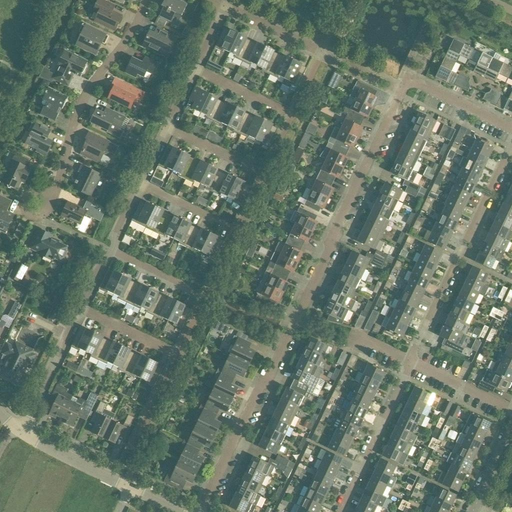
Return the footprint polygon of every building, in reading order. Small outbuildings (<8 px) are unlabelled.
[(122,16),(113,12),(115,6),(102,0),(98,0),(94,10),(99,13),(95,21),(115,30),(122,16)] [(187,5),(177,0),(164,0),(162,7),(163,7),(159,16),(171,22),(176,13),(182,16),(187,5)] [(205,6),(198,3),(194,12),(200,15),(205,6)] [(105,45),(109,36),(83,24),(79,32),(82,34),(76,45),(96,55),(100,47),(97,45),(99,42),(105,45)] [(150,31),(142,46),(160,55),(162,52),(167,55),(173,43),(171,42),(174,36),(157,27),(154,33),(150,31)] [(224,50),(230,53),(239,34),(233,31),(232,32),(225,29),(225,28),(224,28),(215,48),(223,52),(224,50)] [(244,36),(239,34),(230,53),(235,55),(234,57),(242,61),(252,42),(244,38),(244,36)] [(454,39),(445,57),(456,63),(459,55),(468,59),(473,49),(454,39)] [(260,46),(252,42),(242,61),(250,65),(251,63),(257,66),(266,47),(261,44),(260,46)] [(262,71),(270,75),(279,55),(271,51),(272,49),(266,47),(257,66),(263,68),(262,71)] [(474,71),(484,76),(493,58),(473,49),(468,59),(477,64),(474,71)] [(85,64),(87,61),(65,51),(58,66),(53,78),(68,86),(68,85),(70,80),(71,80),(70,79),(73,73),(79,76),(81,74),(83,73),(86,67),(85,64)] [(287,59),(279,55),(270,75),(278,78),(279,76),(284,79),(294,60),(288,57),(287,59)] [(132,58),(125,73),(136,78),(137,74),(144,77),(147,71),(152,74),(157,63),(145,57),(143,63),(132,58)] [(451,72),(456,63),(445,57),(435,77),(454,86),(454,85),(459,88),(465,76),(460,74),(459,75),(451,72)] [(511,69),(511,67),(493,58),(484,76),(495,81),(498,74),(508,79),(511,69)] [(299,63),(294,60),(284,79),(282,85),(289,88),(291,85),(297,88),(307,68),(306,68),(298,64),(299,63)] [(222,68),(216,65),(214,71),(219,74),(222,68)] [(470,79),(465,76),(459,88),(465,90),(469,82),(470,79)] [(113,89),(109,98),(130,109),(135,98),(140,101),(144,93),(115,79),(111,88),(113,89)] [(49,83),(43,80),(41,85),(46,88),(49,83)] [(328,86),(335,90),(337,84),(330,81),(328,86)] [(250,82),(247,88),(253,90),(256,85),(250,82)] [(350,97),(355,99),(373,108),(377,98),(372,95),(374,90),(359,83),(357,88),(354,87),(350,97)] [(196,87),(186,108),(194,113),(195,110),(201,113),(210,94),(201,90),(201,88),(197,86),(196,87)] [(45,108),(44,107),(41,115),(55,121),(58,114),(57,113),(59,108),(62,109),(65,102),(66,103),(67,101),(66,101),(68,97),(49,88),(47,91),(46,91),(45,93),(46,93),(43,100),(48,102),(45,108)] [(321,89),(317,98),(323,101),(327,92),(321,89)] [(486,101),(491,103),(497,92),(492,89),(490,92),(486,101)] [(482,99),(486,101),(490,92),(486,94),(483,99),(482,99)] [(502,94),(497,92),(491,103),(496,106),(511,114),(511,92),(509,99),(501,95),(502,94)] [(158,102),(161,96),(155,93),(153,99),(158,102)] [(215,97),(210,94),(201,113),(206,116),(205,118),(213,122),(223,102),(215,98),(215,97)] [(343,112),(347,114),(360,120),(362,115),(368,118),(373,108),(355,99),(351,107),(349,106),(346,107),(343,112)] [(231,106),(223,102),(213,122),(221,126),(222,124),(228,126),(237,107),(231,104),(231,106)] [(106,107),(103,113),(96,110),(90,122),(108,131),(107,132),(120,138),(124,130),(120,128),(126,117),(106,107)] [(233,131),(241,135),(250,115),(242,111),(243,110),(237,107),(228,126),(234,129),(233,131)] [(431,132),(436,121),(421,113),(418,119),(415,121),(414,124),(431,132)] [(345,120),(340,130),(358,138),(363,128),(357,125),(360,120),(347,114),(345,119),(345,120)] [(258,119),(250,115),(241,135),(247,138),(245,141),(253,145),(255,139),(265,120),(259,118),(258,119)] [(177,125),(184,128),(186,122),(180,119),(177,125)] [(270,123),(265,120),(255,139),(261,142),(260,144),(268,148),(278,128),(277,128),(269,125),(270,123)] [(36,124),(33,129),(32,132),(31,132),(25,143),(38,149),(37,151),(46,156),(53,142),(46,139),(50,130),(36,124)] [(413,129),(410,134),(426,142),(431,132),(414,124),(413,127),(413,129)] [(193,132),(198,134),(201,128),(196,125),(193,132)] [(340,130),(335,127),(328,142),(329,143),(345,150),(347,146),(353,148),(358,138),(340,130)] [(450,127),(445,139),(450,141),(456,130),(450,127)] [(460,129),(454,141),(460,144),(465,134),(469,135),(471,131),(467,129),(465,132),(460,129)] [(115,155),(119,147),(89,132),(86,139),(88,140),(87,144),(86,144),(83,149),(81,151),(82,152),(81,154),(99,163),(105,150),(115,155)] [(422,152),(426,142),(410,134),(408,139),(406,141),(404,144),(422,152)] [(471,150),(489,158),(493,148),(483,143),(485,141),(478,138),(477,140),(476,140),(471,150)] [(308,143),(301,140),(299,146),(305,149),(308,143)] [(343,155),(345,150),(329,143),(326,148),(320,157),(326,160),(343,168),(348,158),(343,155)] [(401,154),(417,161),(421,163),(422,161),(422,159),(422,158),(421,157),(420,156),(422,152),(404,144),(404,146),(403,149),(401,154)] [(168,147),(167,146),(158,166),(166,170),(167,168),(173,171),(182,152),(176,149),(176,151),(168,147)] [(304,151),(298,148),(296,152),(295,154),(301,157),(304,151)] [(471,150),(467,159),(484,167),(489,158),(471,150)] [(455,153),(450,151),(446,157),(452,160),(455,153)] [(188,154),(182,152),(173,171),(178,173),(177,176),(186,179),(195,160),(187,156),(188,154)] [(28,167),(31,161),(15,154),(12,160),(11,159),(4,174),(5,174),(1,182),(7,185),(8,188),(11,187),(17,190),(21,182),(24,183),(31,169),(28,167)] [(397,160),(395,163),(412,171),(417,161),(401,154),(399,158),(397,160)] [(463,157),(459,166),(462,168),(480,176),(484,167),(467,159),(463,157)] [(204,162),(203,164),(195,160),(186,179),(194,183),(195,181),(200,184),(209,165),(204,162)] [(321,170),(318,175),(331,181),(333,176),(339,179),(343,168),(326,160),(321,170)] [(392,173),(405,180),(407,181),(410,182),(413,183),(417,174),(412,171),(395,163),(394,166),(394,168),(392,173)] [(75,183),(76,183),(73,188),(90,196),(101,175),(81,165),(78,172),(81,173),(77,181),(76,180),(75,183)] [(215,168),(209,165),(200,184),(206,187),(205,189),(213,193),(222,173),(214,169),(215,168)] [(462,168),(458,177),(475,185),(480,176),(462,168)] [(286,172),(284,177),(290,180),(293,174),(287,171),(286,172)] [(221,197),(222,194),(228,197),(237,178),(231,175),(231,177),(222,173),(213,193),(221,197)] [(316,180),(311,190),(329,199),(334,188),(328,186),(331,181),(318,175),(316,180)] [(458,177),(454,186),(471,195),(475,185),(458,177)] [(243,181),(237,178),(228,197),(233,200),(232,202),(241,206),(250,186),(242,182),(243,181)] [(410,182),(407,181),(405,180),(403,185),(407,187),(418,192),(421,187),(413,183),(410,182)] [(387,183),(384,188),(382,190),(381,193),(398,201),(403,191),(387,183)] [(466,204),(471,195),(454,186),(449,196),(466,204)] [(416,197),(418,192),(407,187),(405,192),(416,197)] [(306,201),(304,205),(316,211),(318,206),(324,209),(329,199),(311,190),(306,201)] [(380,195),(380,198),(377,203),(393,211),(398,201),(381,193),(380,195)] [(14,215),(7,212),(12,201),(0,194),(0,230),(5,233),(14,215)] [(449,196),(445,205),(462,213),(466,204),(449,196)] [(141,223),(147,226),(156,207),(150,204),(149,205),(141,202),(142,201),(141,201),(131,221),(140,225),(141,223)] [(68,202),(61,215),(80,224),(85,215),(92,218),(96,209),(85,204),(83,209),(68,202)] [(377,203),(375,208),(373,210),(371,212),(389,220),(393,211),(377,203)] [(511,218),(511,206),(504,203),(499,213),(511,218)] [(445,205),(440,214),(458,222),(462,213),(445,205)] [(161,209),(156,207),(147,226),(152,228),(151,231),(159,234),(169,215),(161,211),(161,209)] [(290,222),(295,224),(313,232),(318,222),(312,220),(314,215),(299,207),(297,212),(295,212),(290,222)] [(368,222),(384,230),(389,220),(371,212),(371,215),(370,218),(368,222)] [(511,218),(499,213),(494,222),(510,230),(511,224),(511,218)] [(453,231),(458,222),(440,214),(436,223),(453,231)] [(177,217),(177,219),(169,215),(159,234),(167,238),(168,236),(174,239),(183,220),(177,217)] [(189,222),(183,220),(174,239),(180,242),(178,244),(187,248),(196,228),(188,224),(189,222)] [(368,222),(366,227),(364,229),(362,231),(379,240),(384,230),(368,222)] [(489,232),(505,239),(505,240),(509,242),(511,236),(511,231),(509,230),(510,230),(494,222),(489,232)] [(436,223),(432,232),(449,241),(453,231),(436,223)] [(290,234),(287,239),(300,245),(302,240),(308,243),(313,232),(295,224),(290,234)] [(196,249),(201,252),(211,233),(205,230),(204,232),(196,228),(187,248),(195,251),(196,249)] [(67,247),(59,243),(51,239),(53,236),(38,229),(29,248),(39,253),(38,254),(52,261),(53,260),(55,260),(55,259),(60,261),(62,258),(64,258),(67,252),(66,250),(67,247)] [(358,242),(374,250),(379,240),(362,231),(361,234),(361,237),(358,242)] [(444,250),(449,241),(432,232),(427,242),(444,250)] [(505,240),(505,239),(489,232),(485,242),(500,249),(505,240)] [(216,236),(211,233),(201,252),(207,255),(206,257),(214,261),(224,241),(223,241),(215,237),(216,236)] [(409,237),(404,246),(410,249),(414,239),(409,237)] [(268,246),(276,248),(277,240),(270,238),(268,246)] [(275,251),(275,252),(298,263),(303,253),(297,250),(300,245),(287,239),(285,244),(285,245),(280,242),(279,242),(275,251)] [(485,242),(480,252),(495,259),(500,249),(485,242)] [(421,254),(438,262),(443,253),(426,245),(421,254)] [(376,251),(374,256),(385,261),(387,256),(376,251)] [(298,263),(275,252),(268,267),(285,275),(288,270),(293,273),(298,263)] [(381,270),(385,261),(374,256),(367,253),(365,257),(354,252),(351,257),(349,259),(348,261),(365,270),(368,263),(381,270)] [(490,269),(495,259),(480,252),(475,262),(490,269)] [(19,256),(13,253),(10,260),(16,263),(19,256)] [(421,254),(417,263),(434,272),(438,262),(421,254)] [(387,256),(385,261),(391,264),(394,258),(388,255),(387,256)] [(167,256),(165,261),(170,264),(173,259),(167,256)] [(346,267),(344,272),(360,279),(365,270),(348,261),(347,264),(346,267)] [(20,283),(28,268),(19,263),(10,278),(20,283)] [(412,273),(429,281),(434,272),(417,263),(412,273)] [(473,266),(468,277),(483,284),(488,274),(473,266)] [(268,267),(261,282),(284,293),(288,283),(283,280),(285,275),(268,267)] [(107,294),(108,291),(114,294),(123,275),(117,272),(116,274),(109,270),(108,270),(99,290),(107,294)] [(340,278),(338,281),(355,289),(360,279),(344,272),(342,276),(340,278)] [(412,273),(408,282),(425,290),(429,281),(412,273)] [(128,278),(123,275),(114,294),(119,297),(118,299),(126,303),(136,283),(128,279),(128,278)] [(22,284),(29,288),(33,281),(26,277),(22,284)] [(463,286),(479,294),(484,296),(489,287),(483,284),(468,277),(463,286)] [(351,299),(355,289),(338,281),(337,284),(337,286),(335,291),(351,299)] [(68,282),(65,290),(72,293),(76,285),(68,282)] [(284,293),(261,282),(257,290),(256,291),(256,293),(257,295),(256,298),(271,306),(273,301),(279,303),(284,293)] [(403,291),(421,299),(425,290),(408,282),(403,291)] [(498,296),(503,284),(499,282),(494,294),(498,296)] [(144,287),(136,283),(126,303),(134,307),(135,305),(141,307),(150,288),(145,286),(144,287)] [(463,286),(459,296),(474,304),(479,294),(463,286)] [(155,292),(156,291),(150,288),(141,307),(147,310),(146,312),(154,316),(163,296),(155,292)] [(329,299),(329,300),(351,311),(355,301),(351,299),(335,291),(333,296),(331,297),(329,299)] [(403,291),(399,300),(416,309),(421,299),(403,291)] [(171,300),(163,296),(154,316),(162,320),(163,318),(168,320),(178,301),(172,299),(171,300)] [(459,296),(454,306),(469,313),(474,304),(459,296)] [(349,310),(329,300),(328,302),(328,304),(328,306),(325,312),(329,314),(326,321),(342,325),(349,310)] [(395,309),(412,318),(416,309),(399,300),(395,309)] [(174,323),(173,325),(181,329),(191,309),(190,309),(182,306),(183,304),(178,301),(168,320),(174,323)] [(14,319),(21,305),(15,302),(8,316),(14,319)] [(465,323),(469,313),(454,306),(449,316),(465,323)] [(390,319),(407,327),(412,318),(395,309),(390,307),(386,316),(390,319)] [(378,313),(373,310),(367,322),(372,325),(378,313)] [(355,326),(360,329),(365,318),(360,315),(355,326)] [(445,325),(460,333),(460,332),(465,323),(449,316),(445,325)] [(393,332),(403,337),(407,327),(390,319),(385,328),(387,329),(385,331),(392,334),(393,332)] [(229,328),(214,320),(211,328),(226,335),(229,328)] [(462,333),(460,332),(460,333),(445,325),(444,326),(442,326),(440,331),(441,332),(439,336),(445,339),(442,345),(461,354),(464,348),(461,347),(466,336),(462,334),(462,333)] [(80,349),(86,352),(95,333),(89,330),(89,332),(81,328),(80,327),(71,347),(79,351),(80,349)] [(101,335),(95,333),(86,352),(91,354),(90,357),(99,361),(108,341),(100,337),(101,335)] [(226,354),(230,356),(249,365),(255,353),(249,350),(251,344),(234,336),(226,354)] [(312,338),(309,344),(307,346),(306,349),(323,357),(328,346),(312,338)] [(108,362),(113,365),(122,346),(117,343),(116,345),(108,341),(99,361),(107,364),(108,362)] [(36,355),(33,354),(19,347),(18,349),(8,344),(3,354),(4,354),(2,357),(2,358),(1,360),(1,361),(2,363),(2,364),(3,365),(4,366),(5,367),(1,377),(17,385),(28,363),(31,364),(36,355)] [(128,349),(122,346),(113,365),(119,368),(118,370),(126,374),(135,354),(127,350),(128,349)] [(302,359),(318,367),(323,357),(306,349),(305,351),(305,354),(302,359)] [(347,355),(342,352),(337,364),(342,366),(347,355)] [(135,375),(141,378),(150,359),(144,356),(143,358),(135,354),(126,374),(134,378),(135,375)] [(511,369),(511,357),(505,354),(500,364),(511,369)] [(352,368),(357,357),(352,355),(346,366),(352,368)] [(222,361),(217,371),(230,378),(234,380),(237,374),(243,377),(249,365),(230,356),(226,363),(222,361)] [(156,362),(150,359),(141,378),(146,381),(145,383),(154,387),(163,367),(155,363),(156,362)] [(302,359),(300,364),(298,365),(297,367),(296,368),(314,376),(318,378),(323,369),(318,367),(302,359)] [(76,372),(79,366),(68,361),(66,367),(76,372)] [(511,379),(511,369),(500,364),(496,362),(491,372),(511,381),(511,379)] [(368,364),(363,374),(381,383),(385,373),(375,368),(376,366),(370,363),(369,365),(368,364)] [(318,379),(318,378),(314,376),(296,368),(296,370),(295,371),(295,374),(293,379),(298,381),(296,386),(312,394),(319,379),(318,379)] [(353,389),(360,372),(353,369),(346,387),(353,389)] [(511,381),(491,372),(487,370),(482,381),(481,380),(478,386),(489,391),(492,386),(506,392),(508,388),(510,388),(511,384),(511,382),(511,381)] [(234,380),(230,378),(217,371),(212,382),(216,384),(213,391),(232,400),(238,388),(232,385),(234,380)] [(376,392),(381,383),(363,374),(359,384),(376,392)] [(372,401),(376,392),(359,384),(354,393),(372,401)] [(62,418),(72,397),(73,396),(66,393),(68,390),(57,385),(56,388),(50,398),(56,401),(49,415),(56,418),(57,416),(62,418)] [(296,386),(294,391),(288,388),(286,393),(285,394),(284,395),(283,397),(282,398),(299,406),(304,397),(309,399),(311,394),(312,395),(312,394),(296,386)] [(410,397),(426,405),(430,407),(436,395),(431,392),(430,394),(415,387),(410,397)] [(200,406),(213,413),(217,415),(220,409),(226,412),(232,400),(213,391),(209,398),(205,396),(200,406)] [(91,393),(87,401),(84,407),(81,413),(88,417),(98,397),(91,393)] [(367,410),(372,401),(354,393),(350,402),(367,410)] [(492,393),(491,398),(500,402),(502,397),(492,393)] [(82,406),(84,407),(87,401),(80,398),(79,401),(72,397),(62,418),(67,421),(66,423),(72,426),(79,412),(82,406)] [(410,397),(406,407),(421,414),(426,405),(410,397)] [(278,408),(294,416),(299,406),(282,398),(281,401),(281,403),(278,408)] [(104,438),(112,421),(115,414),(104,409),(106,404),(101,401),(93,418),(98,420),(92,432),(104,438)] [(446,401),(441,411),(447,414),(452,403),(446,401)] [(363,419),(367,410),(350,402),(346,411),(363,419)] [(455,418),(461,408),(455,405),(450,415),(455,418)] [(215,420),(217,415),(213,413),(200,406),(195,417),(199,419),(196,426),(215,435),(221,423),(215,420)] [(426,416),(421,414),(406,407),(401,417),(416,424),(421,426),(426,416)] [(248,411),(249,416),(258,413),(256,408),(248,411)] [(278,408),(276,413),(274,415),(273,417),(290,426),(294,416),(278,408)] [(346,411),(341,420),(358,429),(363,419),(346,411)] [(123,426),(112,421),(104,438),(115,443),(121,431),(126,434),(134,417),(128,415),(123,426)] [(447,421),(445,426),(449,428),(451,423),(453,424),(455,418),(450,415),(447,421)] [(475,416),(470,426),(486,434),(491,423),(475,416)] [(269,428),(285,435),(290,426),(273,417),(272,420),(271,423),(269,428)] [(412,434),(416,424),(401,417),(396,426),(412,434)] [(354,438),(358,429),(341,420),(337,429),(354,438)] [(486,434),(470,426),(466,424),(461,434),(481,443),(486,434)] [(200,450),(203,445),(209,448),(215,435),(196,426),(192,433),(188,431),(183,442),(196,448),(200,450)] [(396,426),(391,436),(412,446),(417,436),(412,434),(396,426)] [(269,428),(267,432),(265,434),(263,437),(281,445),(285,435),(269,428)] [(337,429),(332,439),(350,447),(354,438),(337,429)] [(481,443),(461,434),(460,433),(456,443),(457,443),(477,453),(481,443)] [(387,446),(402,453),(408,456),(412,446),(391,436),(387,446)] [(276,455),(281,445),(263,437),(262,439),(262,442),(260,448),(276,455)] [(345,456),(350,447),(332,439),(328,448),(345,456)] [(182,454),(178,461),(198,471),(204,459),(198,456),(200,450),(196,448),(183,442),(178,452),(182,454)] [(457,443),(452,453),(472,463),(477,453),(457,443)] [(397,463),(402,453),(387,446),(382,456),(397,463)] [(326,451),(322,461),(339,469),(344,459),(326,451)] [(472,463),(452,453),(451,453),(446,463),(452,465),(467,473),(472,463)] [(278,456),(275,461),(286,466),(289,461),(278,456)] [(261,472),(266,475),(270,477),(274,467),(272,466),(273,466),(271,465),(268,463),(255,457),(252,462),(251,463),(250,464),(250,465),(249,466),(261,472)] [(284,472),(286,466),(275,461),(270,459),(268,463),(271,465),(273,466),(272,466),(274,467),(284,472)] [(375,469),(383,472),(391,476),(396,466),(380,459),(375,469)] [(197,472),(198,471),(178,461),(175,468),(171,466),(166,477),(164,482),(179,490),(181,485),(183,485),(185,481),(185,480),(192,483),(197,472)] [(335,478),(339,469),(322,461),(317,470),(335,478)] [(452,465),(447,475),(462,482),(467,473),(452,465)] [(261,485),(266,475),(249,466),(248,469),(248,472),(245,477),(261,485)] [(391,476),(383,472),(375,469),(371,479),(386,486),(391,476)] [(317,470),(313,479),(330,487),(335,478),(317,470)] [(462,482),(447,475),(442,472),(437,482),(458,492),(462,482)] [(257,494),(261,485),(245,477),(243,482),(241,484),(240,486),(257,494)] [(326,497),(330,487),(313,479),(308,488),(326,497)] [(371,479),(366,488),(382,496),(386,486),(371,479)] [(252,504),(257,494),(240,486),(239,489),(238,492),(236,496),(252,504)] [(321,506),(326,497),(308,488),(304,497),(321,506)] [(377,505),(382,508),(387,498),(382,496),(366,488),(362,498),(377,505)] [(441,488),(436,498),(451,506),(456,495),(441,488)] [(252,504),(236,496),(233,502),(231,504),(231,507),(231,508),(239,511),(252,511),(256,506),(252,504)] [(311,511),(318,511),(321,506),(304,497),(300,506),(311,511)] [(380,511),(382,508),(377,505),(362,498),(357,508),(366,511),(380,511)] [(436,498),(431,508),(440,511),(448,511),(451,506),(436,498)]
